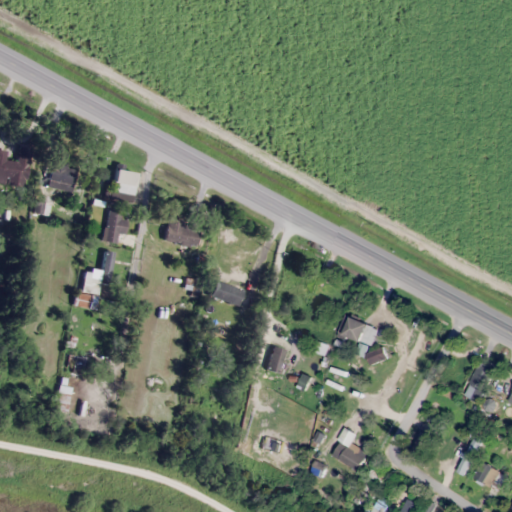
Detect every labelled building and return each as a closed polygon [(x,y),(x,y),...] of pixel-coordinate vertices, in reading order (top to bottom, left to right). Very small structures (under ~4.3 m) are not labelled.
[(0,175),(0,177),(0,182),(31,184),(33,146),(20,145),(19,161),(5,160),(5,150),(0,149),(0,175)] [(76,165),(52,162),(48,185),(72,189),(76,165)] [(108,197),(131,201),(137,172),(114,167),(108,197)] [(121,219),(122,210),(106,208),(102,241),(123,243),(126,219),(121,219)] [(196,246),(200,226),(168,220),(164,240),(196,246)] [(113,251),(104,250),(100,277),(84,274),(82,291),(97,293),(98,282),(109,284),(113,251)] [(328,285),(310,277),(304,291),(321,300),(328,285)] [(209,296),(237,306),(243,289),(214,280),(209,296)] [(96,308),(96,295),(74,294),(74,307),(96,308)] [(378,328),(345,315),(338,332),(371,346),(378,328)] [(266,370),(277,373),(284,349),(273,345),(266,370)] [(83,356),(69,355),(67,372),(80,374),(83,356)] [(245,366),(232,362),(226,381),(239,385),(245,366)] [(469,382),(484,391),(494,373),(479,365),(469,382)] [(305,391),(310,377),(302,374),(297,388),(305,391)] [(71,386),(59,383),(55,405),(67,407),(71,386)] [(215,426),(222,412),(215,409),(209,422),(215,426)] [(350,444),(355,434),(344,429),(331,458),(358,470),(367,452),(350,444)] [(474,480),(497,490),(505,474),(481,463),(474,480)]
